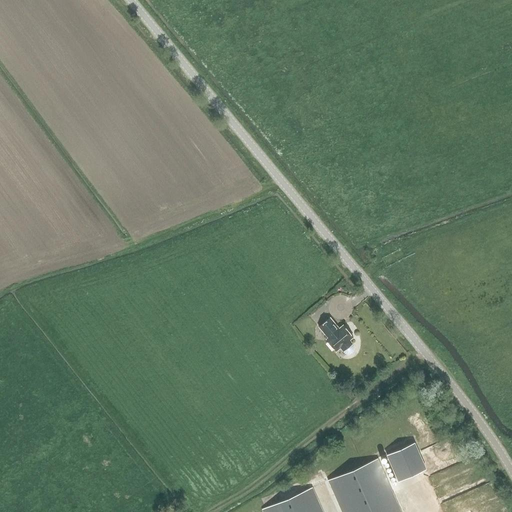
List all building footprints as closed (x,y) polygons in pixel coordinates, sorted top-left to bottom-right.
[(336,351),(339,348),(342,352),(345,353),(347,354),(349,354),(351,353),(353,351),(354,348),(354,346),(352,343),(349,340),(353,337),(343,325),(338,329),(335,325),(335,324),(330,318),(319,327),(328,338),(326,339),(336,351)] [(401,511),(378,458),(329,480),(342,511),(401,511)] [(475,458),(429,474),(433,485),(479,469),(475,458)] [(481,468),(466,473),(470,483),(485,478),(481,468)] [(447,511),(452,511),(500,494),(495,481),(444,501),(447,511)] [(322,511),(312,487),(264,508),(265,511),(322,511)] [(508,511),(502,497),(465,511),(508,511)]
